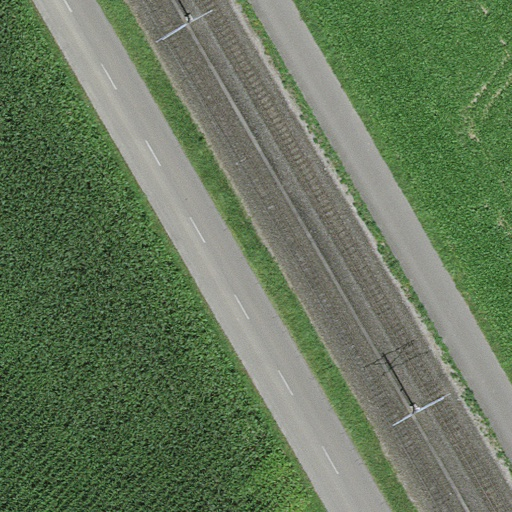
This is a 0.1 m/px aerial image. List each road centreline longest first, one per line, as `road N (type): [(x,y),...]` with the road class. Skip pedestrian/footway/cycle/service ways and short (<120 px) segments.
road 1 (tertiary): [(65,0),(362,511)]
road 2 (residential): [(511,425),(271,0)]
